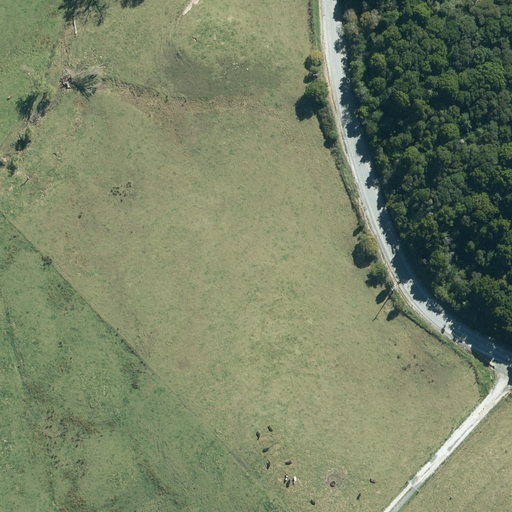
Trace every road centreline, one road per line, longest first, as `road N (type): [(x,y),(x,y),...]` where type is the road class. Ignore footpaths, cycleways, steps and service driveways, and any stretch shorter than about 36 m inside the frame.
road 1 (unclassified): [(511,367),(407,293),(335,112),(325,0)]
road 2 (track): [(397,511),(511,373)]
